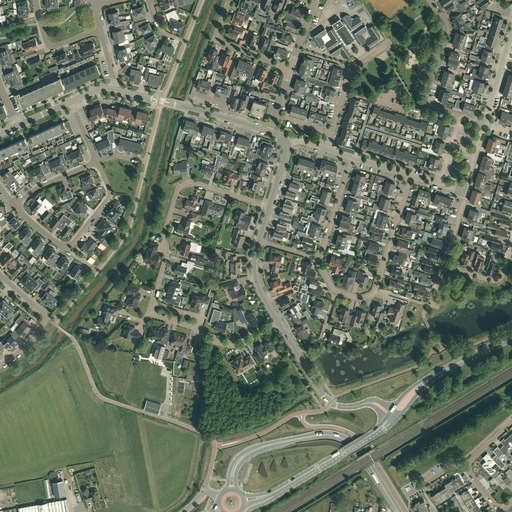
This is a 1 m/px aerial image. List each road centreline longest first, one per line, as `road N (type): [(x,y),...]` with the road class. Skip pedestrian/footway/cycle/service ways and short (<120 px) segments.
road 1 (secondary): [(398,511),(354,445),(334,435),(247,453),(230,489)]
road 2 (residential): [(152,301),(179,186),(190,181),(268,207)]
road 3 (residential): [(70,336),(99,396),(206,434),(214,448)]
road 4 (tertiary): [(392,418),(379,404),(343,407),(326,399),(278,323)]
road 5 (residential): [(335,291),(358,298),(374,291),(410,175)]
road 6 (primary): [(392,418),(424,382),(511,338)]
road 7 (primary): [(271,493),(392,418)]
road 8 (residential): [(0,365),(45,317),(0,273)]
road 9 (residential): [(229,0),(214,39),(290,69)]
